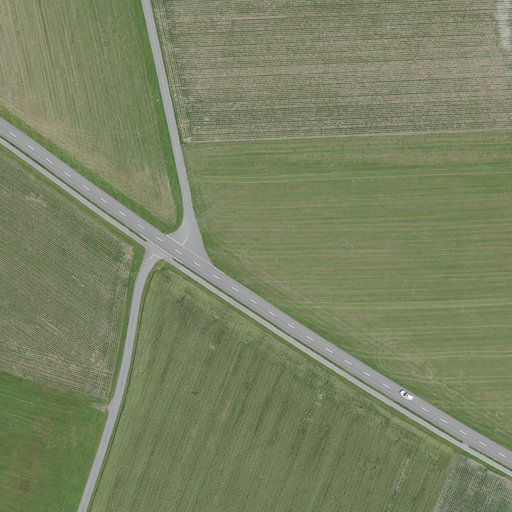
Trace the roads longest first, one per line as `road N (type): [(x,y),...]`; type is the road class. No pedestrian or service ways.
road 1 (tertiary): [(178,252),(511,460)]
road 2 (unclassified): [(83,511),(113,417),(144,268),(163,241)]
road 3 (unclassified): [(146,0),(189,216),(178,252)]
road 4 (tertiary): [(0,126),(163,241)]
